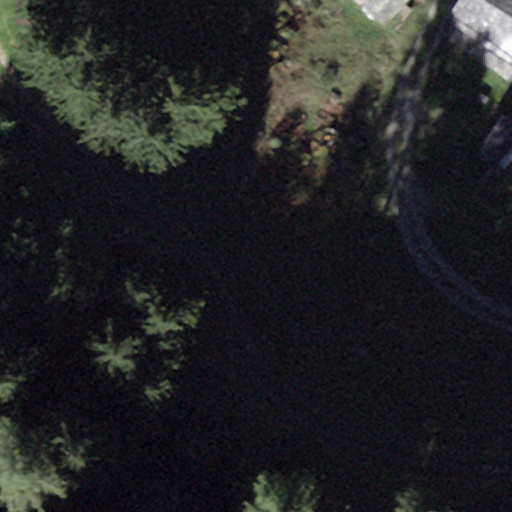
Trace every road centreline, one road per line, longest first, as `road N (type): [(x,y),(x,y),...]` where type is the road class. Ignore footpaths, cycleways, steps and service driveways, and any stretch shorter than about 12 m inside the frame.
road 1 (track): [(0,61),(54,138),(195,263),(261,366),(299,403),(348,437),(383,447),(511,459)]
road 2 (track): [(511,318),(487,310),(438,273),(412,222),(403,161),(407,100),(446,0)]
